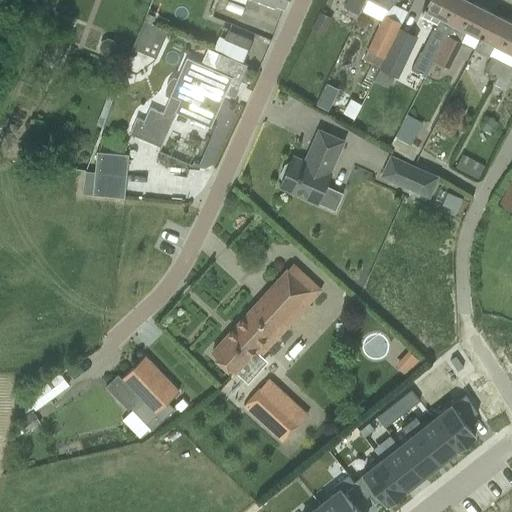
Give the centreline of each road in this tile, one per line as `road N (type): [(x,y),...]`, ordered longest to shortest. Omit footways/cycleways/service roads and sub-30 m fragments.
road 1 (residential): [(180,268),(303,0)]
road 2 (residential): [(511,402),(464,321),(461,257),(466,224),(511,141)]
